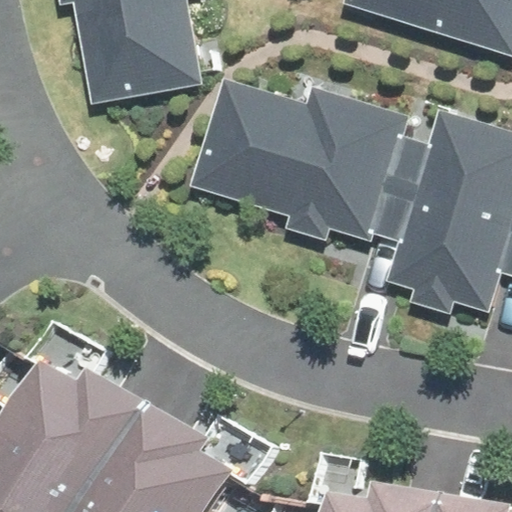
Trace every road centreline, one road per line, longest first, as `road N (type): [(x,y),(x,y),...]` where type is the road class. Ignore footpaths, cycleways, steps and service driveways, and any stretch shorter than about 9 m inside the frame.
road 1 (residential): [(55,211),(64,230),(174,313),(309,376),(511,418)]
road 2 (residential): [(0,64),(13,123),(55,211)]
